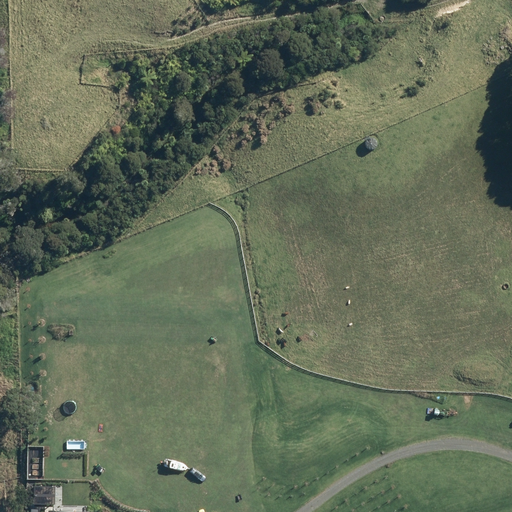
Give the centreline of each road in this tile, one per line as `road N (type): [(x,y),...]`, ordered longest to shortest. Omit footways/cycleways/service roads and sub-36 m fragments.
road 1 (track): [(331,0),(153,41),(106,38)]
road 2 (track): [(511,451),(417,442),(359,467),(305,511)]
